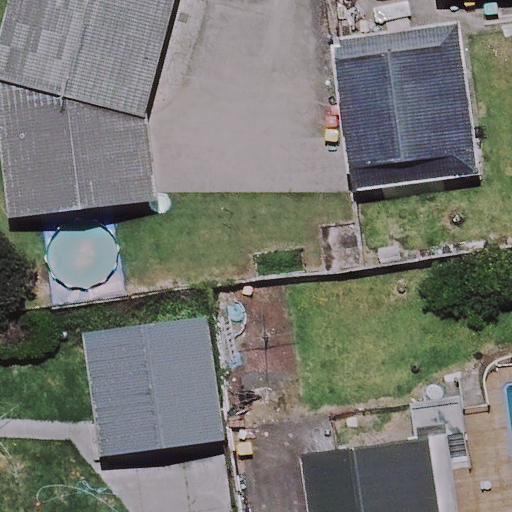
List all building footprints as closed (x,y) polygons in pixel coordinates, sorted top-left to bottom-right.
[(9,0),(0,0),(0,29),(9,30),(9,0)] [(154,204),(145,117),(175,0),(24,0),(5,81),(19,218),(154,204)] [(469,167),(454,41),(338,56),(354,181),(469,167)] [(225,442),(206,320),(85,338),(103,460),(225,442)] [(301,446),(303,463),(309,511),(461,511),(457,477),(469,475),(457,394),(405,401),(409,431),(301,446)]
